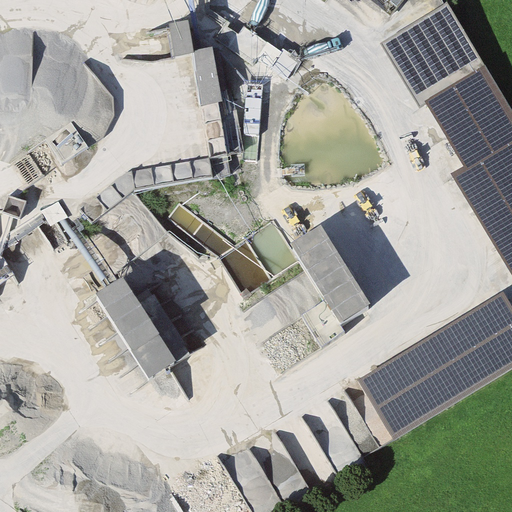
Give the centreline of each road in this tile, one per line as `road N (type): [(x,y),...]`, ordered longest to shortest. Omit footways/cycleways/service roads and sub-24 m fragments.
road 1 (track): [(0,473),(50,448),(87,411),(149,402),(214,419),(267,411),(408,312),(436,276),(446,213),(431,159),(390,87),(303,0)]
road 2 (track): [(16,0),(100,54),(132,95),(153,142)]
